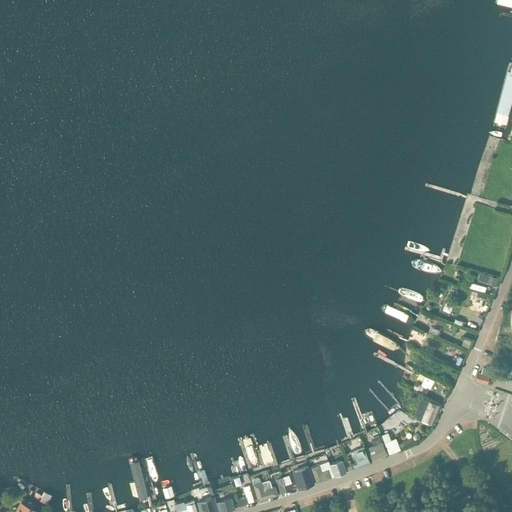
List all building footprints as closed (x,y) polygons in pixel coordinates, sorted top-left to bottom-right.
[(511,62),(511,63),(492,128),(496,130),(500,132),(504,131),(511,102),(511,62)] [(487,275),(485,282),(496,285),(498,278),(487,275)] [(478,292),(476,297),(485,300),(487,295),(478,292)] [(473,339),(474,339),(466,336),(462,346),(469,348),(473,339)] [(478,372),(476,380),(480,381),(488,383),(489,384),(491,376),(490,376),(487,375),(478,372)] [(432,425),(440,406),(421,398),(413,418),(432,425)] [(390,454),(401,449),(401,448),(405,447),(404,442),(399,444),(397,438),(391,440),(389,432),(382,435),(390,454)] [(366,448),(371,461),(388,454),(382,441),(366,448)] [(352,463),(355,469),(372,463),(371,461),(366,448),(365,445),(353,450),(357,461),(352,463)] [(341,460),(340,460),(331,464),(336,476),(345,472),(341,460)] [(316,482),(330,477),(328,469),(321,471),(319,464),(311,467),(316,482)] [(314,483),(308,466),(292,471),(298,488),(314,483)] [(252,481),(254,486),(258,500),(273,496),(277,495),(275,487),(271,488),(269,481),(269,480),(261,483),(261,481),(260,482),(259,479),(257,478),(253,479),(252,481)] [(246,497),(242,498),(244,504),(254,501),(249,485),(242,487),(246,497)] [(162,489),(165,498),(174,496),(171,486),(162,489)] [(198,501),(201,511),(218,511),(214,497),(198,501)] [(220,511),(234,508),(231,498),(218,502),(220,511)] [(38,511),(39,511),(34,508),(35,505),(34,502),(29,500),(26,501),(25,504),(19,501),(13,511),(38,511)] [(196,511),(194,503),(193,500),(178,505),(179,510),(179,511),(196,511)]
